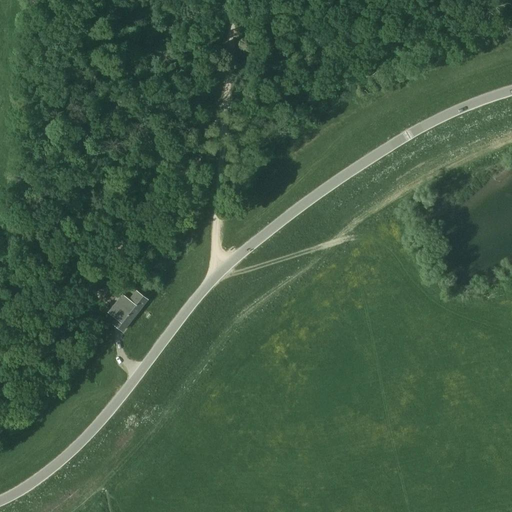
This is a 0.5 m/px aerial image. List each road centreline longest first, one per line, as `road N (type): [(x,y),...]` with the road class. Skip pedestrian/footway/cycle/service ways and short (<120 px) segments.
road 1 (unclassified): [(511,93),(393,147),(279,225),(212,279),(90,433),(0,500)]
road 2 (track): [(334,243),(212,279)]
